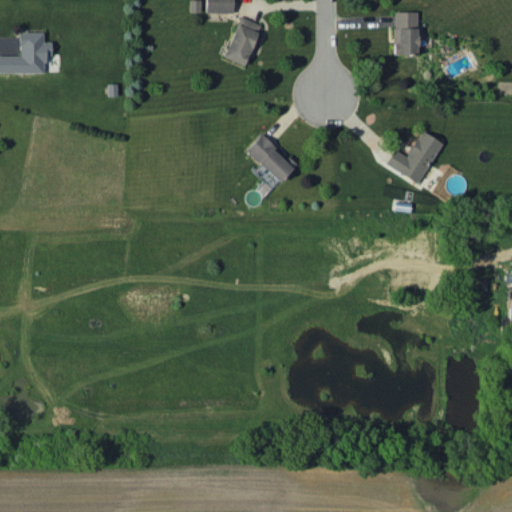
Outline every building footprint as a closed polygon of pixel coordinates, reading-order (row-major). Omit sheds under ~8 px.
[(188,0),(189,12),(199,11),(199,0),(188,0)] [(232,12),(232,0),(204,0),(204,12),(232,12)] [(392,53),(416,53),(416,11),(392,11),(392,53)] [(242,65),(260,25),(240,16),(222,56),(242,65)] [(0,54),(0,72),(43,71),(43,55),(50,55),(50,41),(42,41),(42,31),(18,31),(18,54),(0,54)] [(385,162),(415,183),(441,143),(421,129),(404,155),(394,149),(385,162)] [(273,143),(272,144),(259,132),(244,151),(280,181),(296,161),(273,143)]
